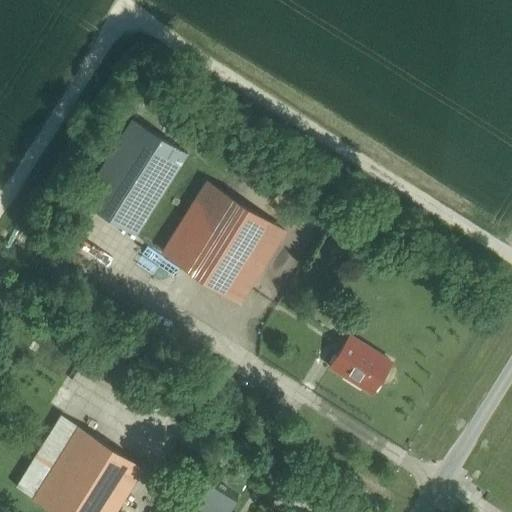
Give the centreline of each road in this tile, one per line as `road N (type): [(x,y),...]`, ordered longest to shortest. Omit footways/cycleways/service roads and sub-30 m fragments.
road 1 (track): [(511,260),(158,30),(132,22),(111,33),(0,207)]
road 2 (unclassified): [(424,511),(511,371)]
